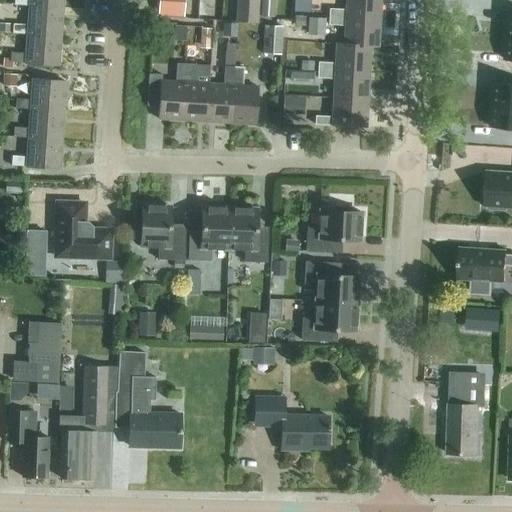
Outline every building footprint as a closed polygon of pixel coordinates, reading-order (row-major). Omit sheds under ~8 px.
[(157,0),(157,13),(178,15),(178,0),(157,0)] [(236,0),(235,23),(258,24),(258,0),(236,0)] [(260,0),(260,18),(273,18),(274,0),(260,0)] [(302,0),(301,0),(293,3),(298,14),(307,10),(302,0)] [(328,17),(380,20),(380,0),(345,0),(345,10),(329,9),(328,17)] [(28,5),(28,6),(27,25),(12,24),(11,34),(26,35),(26,34),(60,36),(62,8),(28,5)] [(305,17),(295,17),(294,27),(305,27),(305,17)] [(380,20),(328,17),(328,25),(344,26),(343,44),(370,47),(378,47),(380,20)] [(308,18),(307,34),(323,35),(324,19),(308,18)] [(10,24),(0,23),(0,32),(9,34),(10,24)] [(235,38),(236,24),(222,24),(221,37),(235,38)] [(263,55),(280,55),(281,28),(264,27),(263,55)] [(209,49),(210,29),(200,29),(199,49),(209,49)] [(26,34),(26,35),(25,54),(10,53),(10,62),(24,63),(24,64),(58,66),(60,36),(26,34)] [(234,66),(235,44),(225,43),(224,65),(234,66)] [(370,47),(343,44),(335,44),(334,64),(318,63),(317,71),(369,74),(370,47)] [(301,61),(300,72),(308,72),(313,72),(313,62),(301,61)] [(175,82),(161,81),(162,76),(149,75),(146,107),(158,108),(157,120),(182,121),(186,65),(176,64),(175,82)] [(186,65),(182,121),(206,123),(208,84),(194,83),(195,65),(186,65)] [(208,84),(206,123),(230,124),(234,68),(224,67),(223,85),(208,84)] [(243,68),(234,68),(230,124),(254,126),(257,87),(242,86),(243,68)] [(307,87),(308,72),(300,72),(290,71),(290,86),(307,87)] [(369,74),(317,71),(317,78),(333,79),(332,99),(367,101),(369,74)] [(29,109),(63,111),(65,82),(31,80),(30,100),(15,99),(15,109),(29,110),(29,109)] [(511,85),(493,84),(492,106),(511,107),(511,85)] [(283,97),(282,114),(304,115),(304,98),(283,97)] [(367,101),(332,99),(331,117),(315,116),(314,125),(366,128),(367,101)] [(511,107),(492,106),(490,128),(511,129),(511,107)] [(29,109),(29,110),(28,129),(13,128),(13,137),(27,138),(27,137),(61,140),(63,111),(29,109)] [(27,137),(27,138),(26,158),(11,157),(11,166),(25,167),(59,170),(61,140),(27,137)] [(511,173),(486,172),(484,207),(489,207),(489,211),(506,212),(506,209),(511,209),(511,173)] [(5,180),(4,194),(22,195),(22,181),(5,180)] [(84,204),(56,203),(54,257),(108,259),(109,231),(91,230),(91,227),(86,222),(83,222),(84,204)] [(136,218),(136,235),(140,235),(140,247),(157,248),(157,260),(183,261),(184,231),(168,230),(169,207),(141,206),(141,218),(136,218)] [(200,231),(188,231),(188,261),(210,261),(210,249),(227,250),(228,208),(201,207),(200,231)] [(305,252),(335,254),(336,240),(360,241),(361,213),(348,212),(349,208),(332,207),(332,212),(319,211),(318,228),(306,228),(305,252)] [(256,209),(228,208),(227,250),(244,250),(244,262),(266,263),(267,233),(255,233),(256,209)] [(44,263),(46,231),(26,231),(25,262),(44,263)] [(298,241),(285,240),(284,252),(297,253),(298,241)] [(470,281),(469,295),(490,296),(491,282),(504,283),(505,267),(511,266),(511,255),(506,255),(506,251),(459,248),(458,251),(455,251),(455,264),(458,264),(457,280),(470,281)] [(124,284),(124,262),(104,261),(104,284),(124,284)] [(284,277),(285,262),(271,261),(271,277),(284,277)] [(335,264),(305,262),(304,275),(316,275),(315,302),(356,304),(358,277),(334,276),(335,264)] [(185,268),(186,292),(198,291),(197,268),(185,268)] [(110,286),(107,315),(120,316),(122,287),(110,286)] [(356,304),(315,302),(314,319),(302,318),(300,341),(330,342),(331,330),(355,331),(356,304)] [(499,309),(481,308),(479,329),(497,331),(499,309)] [(154,337),(155,313),(138,313),(137,337),(154,337)] [(11,384),(57,386),(60,323),(27,322),(26,344),(27,344),(26,363),(12,362),(11,384)] [(189,340),(222,341),(223,328),(189,327),(189,340)] [(263,344),(264,332),(248,331),(248,343),(263,344)] [(498,375),(498,344),(481,344),(481,375),(498,375)] [(241,348),(240,361),(252,361),(252,348),(241,348)] [(273,366),(273,348),(252,348),(252,361),(252,366),(273,366)] [(115,393),(115,397),(114,428),(129,428),(129,447),(178,448),(179,415),(148,414),(149,400),(154,400),(155,378),(144,377),(145,353),(119,352),(117,393),(115,393)] [(93,479),(95,433),(94,432),(95,424),(106,425),(108,368),(83,366),(81,418),(59,417),(58,431),(61,431),(59,478),(77,479),(78,482),(89,482),(90,479),(93,479)] [(448,405),(446,454),(476,455),(477,407),(483,407),(484,388),(458,388),(458,406),(448,405)] [(284,399),(269,398),(253,398),(253,426),(281,426),(280,450),(299,451),(299,447),(327,448),(328,417),(283,416),(284,399)] [(9,411),(8,443),(23,444),(21,477),(46,478),(47,438),(31,438),(33,412),(9,411)]
